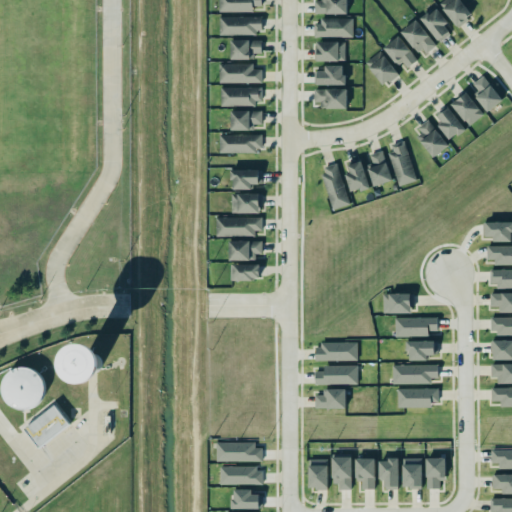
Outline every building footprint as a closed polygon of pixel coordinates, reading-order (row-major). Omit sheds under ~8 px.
[(217,0),(260,0),(260,5),(251,5),(251,9),(252,9),(251,11),(249,11),(217,11),(217,10),(216,10),(216,8),(217,8),(217,0)] [(313,0),(313,12),(346,12),(346,0),(313,0)] [(458,27),(472,14),(460,0),(452,0),(442,9),(458,27)] [(453,31),(434,7),(420,18),(439,42),(453,31)] [(218,16),(218,34),(230,34),(249,33),(249,34),(254,34),(254,29),(260,29),(260,16),(218,16)] [(352,19),(313,19),(313,37),(352,37),(352,19)] [(436,45),(415,19),(401,31),(422,56),(436,45)] [(417,61),(400,35),(385,44),(402,70),(417,61)] [(230,59),(253,59),(253,53),(261,53),(261,40),(230,39),(230,59)] [(344,60),(344,41),(316,41),(316,61),(344,60)] [(369,65),(381,85),(398,75),(386,55),(369,65)] [(217,63),(217,82),(260,82),(260,68),(251,68),(251,63),(217,63)] [(344,84),(344,67),(317,66),(317,84),(344,84)] [(502,100),(484,75),(472,83),(478,92),(475,95),(486,111),(502,100)] [(220,104),(261,105),(261,87),(220,87),(220,104)] [(346,89),(313,89),(313,102),(320,101),(320,108),(346,108),(346,89)] [(451,104),(468,126),(483,114),(466,92),(451,104)] [(434,117),(450,139),(465,129),(449,106),(434,117)] [(252,130),(253,123),(261,123),(261,110),(231,110),(230,130),(252,130)] [(417,126),(424,136),(420,139),(432,157),(448,146),(429,118),(417,126)] [(219,153),(259,153),(259,134),(219,134),(219,153)] [(399,185),(416,180),(404,140),(386,146),(399,185)] [(390,182),(384,150),(367,153),(373,185),(390,182)] [(351,192),(368,187),(362,160),(344,165),(351,192)] [(321,167),(330,209),(348,205),(338,163),(321,167)] [(261,170),(231,169),(231,188),(252,188),(253,184),(261,184),(261,170)] [(260,193),(231,193),(231,212),(260,213),(260,193)] [(261,217),(215,217),(215,236),(254,236),(254,230),(262,230),(261,217)] [(493,241),(511,241),(511,222),(485,221),(485,236),(493,236),(493,241)] [(261,253),(261,240),(228,240),(229,260),(255,260),(255,253),(261,253)] [(494,265),(511,264),(511,245),(486,245),(486,259),(493,259),(494,265)] [(259,264),(233,264),(232,279),(258,280),(259,264)] [(511,287),(511,269),(489,269),(489,287),(511,287)] [(498,312),(511,312),(511,292),(489,293),(489,306),(498,306),(498,312)] [(383,313),(412,312),(412,293),(382,294),(383,313)] [(511,334),(511,316),(490,317),(490,334),(511,334)] [(437,317),(394,317),(395,336),(428,336),(428,330),(437,330),(437,317)] [(409,360),(428,360),(428,354),(437,354),(437,341),(406,340),(405,352),(409,352),(409,360)] [(511,340),(492,340),(493,359),(511,359),(511,340)] [(356,361),(357,343),(315,342),(314,360),(356,361)] [(0,384),(17,415),(50,396),(30,363),(0,379),(0,384)] [(493,383),(511,383),(511,363),(492,364),(493,383)] [(392,384),(430,383),(430,377),(437,377),(437,364),(391,365),(392,384)] [(357,365),(323,365),(323,371),(315,371),(315,384),(357,384),(357,365)] [(511,387),(490,388),(490,400),(499,400),(500,406),(511,406),(511,387)] [(438,388),(396,388),(396,406),(438,406),(438,388)] [(345,389),(314,390),(314,408),(346,408),(345,389)] [(69,423),(53,404),(23,429),(39,448),(69,423)] [(215,461),(262,461),(262,447),(255,447),(255,442),(216,441),(215,461)] [(511,449),(490,449),(490,463),(498,463),(498,469),(511,468),(511,449)] [(331,457),(332,483),(338,483),(338,489),(352,489),(351,456),(331,457)] [(421,458),(402,457),(402,487),(421,488),(421,458)] [(445,457),(426,458),(426,488),(439,488),(439,480),(445,480),(445,457)] [(327,458),(308,458),(308,489),(328,488),(327,458)] [(374,458),(355,458),(355,481),(361,481),(361,489),(374,489),(374,458)] [(398,458),(378,459),(379,479),(384,479),(384,489),(398,489),(398,458)] [(220,484),(262,484),(262,467),(219,467),(220,484)] [(511,473),(493,474),(494,492),(511,492),(511,473)] [(231,508),(262,508),(262,494),(251,494),(251,489),(232,489),(231,508)] [(511,511),(511,497),(489,498),(489,511),(511,511)]
